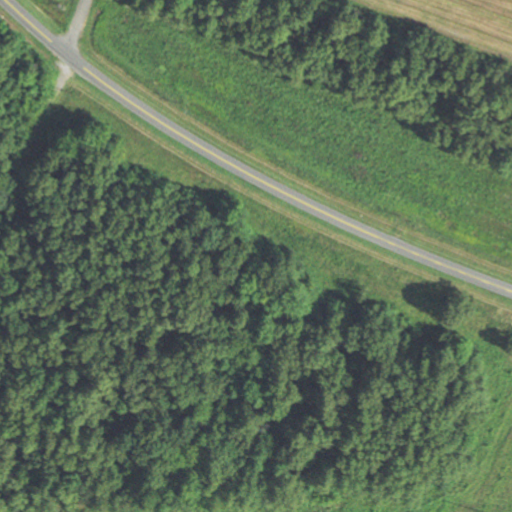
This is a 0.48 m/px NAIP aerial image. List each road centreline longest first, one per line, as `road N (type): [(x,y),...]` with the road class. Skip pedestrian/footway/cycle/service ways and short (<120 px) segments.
road 1 (tertiary): [(511,286),(328,209),(183,131),(12,0)]
road 2 (residential): [(121,511),(0,249)]
